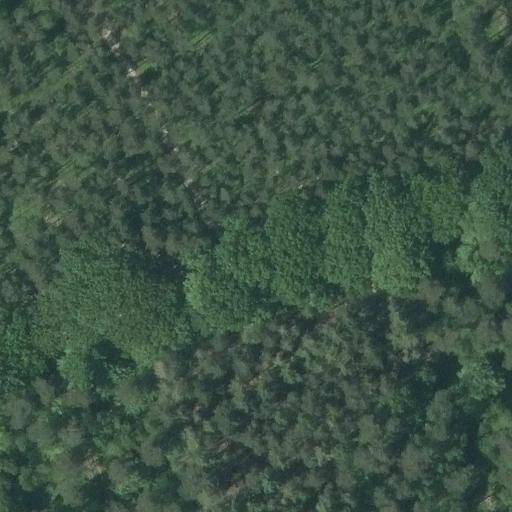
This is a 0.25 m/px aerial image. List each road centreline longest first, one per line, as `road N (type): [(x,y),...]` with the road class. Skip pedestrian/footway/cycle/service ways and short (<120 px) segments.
road 1 (track): [(511,191),(233,283)]
road 2 (track): [(233,283),(0,359)]
